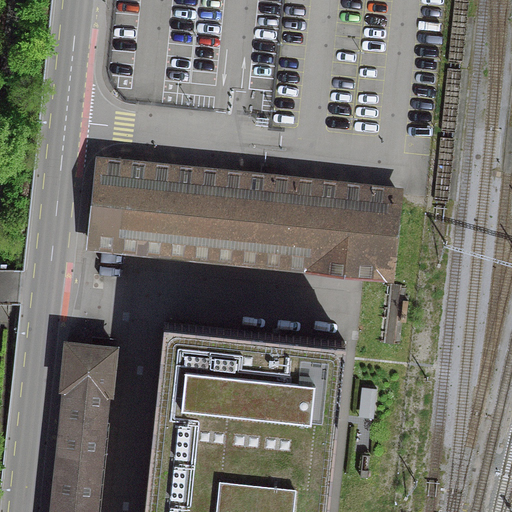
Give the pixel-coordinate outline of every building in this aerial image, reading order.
[(404,187),(96,154),(86,248),(394,281),(404,187)] [(0,304),(22,306),(24,271),(0,269),(0,304)] [(328,511),(342,383),(347,340),(164,321),(143,511),(328,511)] [(63,387),(66,387),(108,392),(111,392),(116,347),(67,342),(63,387)] [(66,387),(52,511),(95,511),(108,392),(66,387)]
